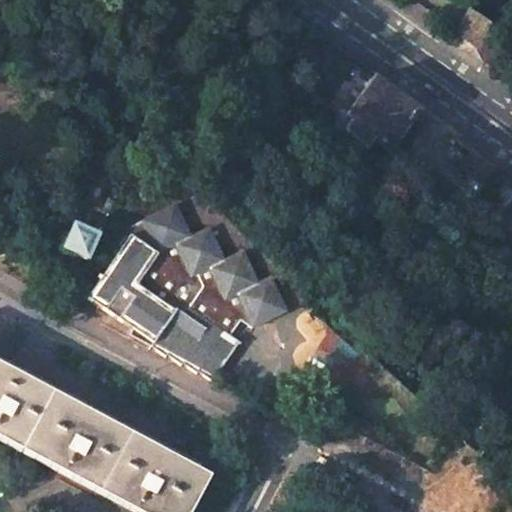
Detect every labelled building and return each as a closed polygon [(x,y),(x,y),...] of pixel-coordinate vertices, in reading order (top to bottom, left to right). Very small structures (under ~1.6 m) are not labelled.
[(463,15),(446,39),(454,45),(460,41),(467,45),(476,32),(480,27),(463,15)] [(476,32),(467,45),(473,50),(476,54),(481,65),(499,78),(511,62),(485,41),(476,32)] [(419,112),(373,79),(350,111),(349,114),(350,119),(351,121),(355,123),(357,125),(349,134),(366,149),(373,142),(390,154),(419,112)] [(496,167),(472,150),(461,165),(485,183),(496,167)] [(394,170),(384,160),(377,171),(387,181),(394,170)] [(175,206),(126,230),(130,237),(107,270),(87,300),(105,312),(152,344),(148,350),(150,350),(151,349),(165,358),(167,357),(181,367),(182,365),(196,375),(198,373),(212,383),(213,382),(238,345),(229,337),(240,322),(276,317),(270,279),(257,285),(242,253),(223,262),(208,230),(190,238),(175,206)] [(511,213),(498,236),(511,246),(511,213)] [(97,239),(75,229),(63,252),(86,261),(88,257),(97,239)] [(504,255),(492,244),(484,257),(497,266),(504,255)] [(192,511),(209,480),(0,369),(0,433),(147,511),(192,511)]
